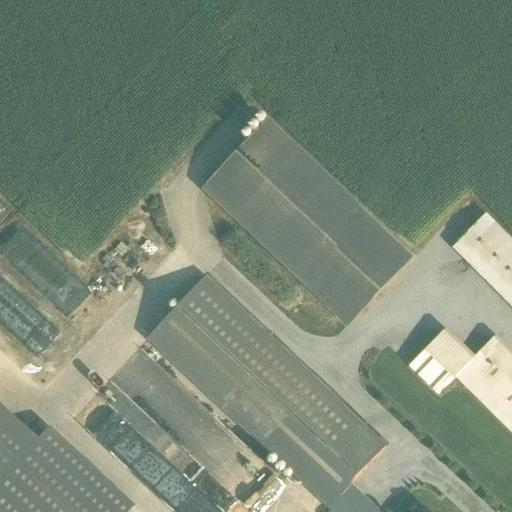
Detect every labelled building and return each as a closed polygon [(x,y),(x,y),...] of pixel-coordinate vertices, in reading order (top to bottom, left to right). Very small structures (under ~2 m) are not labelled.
[(263,129),(204,197),(350,323),(409,256),(263,129)] [(456,260),(511,313),(511,248),(488,226),(456,260)] [(141,346),(321,511),(388,511),(358,484),(393,445),(387,439),(207,274),(141,346)] [(0,276),(0,318),(21,299),(0,276)] [(511,432),(511,355),(502,345),(478,370),(449,342),(417,376),(418,377),(416,378),(435,396),(420,412),(437,427),(450,414),(441,406),(461,384),(511,432)] [(125,412),(130,429),(124,431),(122,438),(113,441),(108,447),(123,459),(141,454),(150,457),(153,450),(163,447),(165,454),(177,458),(174,468),(192,476),(213,469),(209,466),(215,451),(195,457),(190,441),(185,427),(179,424),(184,417),(179,419),(193,400),(127,347),(120,345),(103,367),(107,382),(100,391),(104,404),(125,412)] [(100,402),(81,419),(99,440),(118,423),(100,402)] [(0,409),(0,511),(134,511),(136,511),(48,433),(38,443),(0,409)] [(246,452),(216,480),(239,504),(230,511),(257,511),(282,489),(246,452)]
